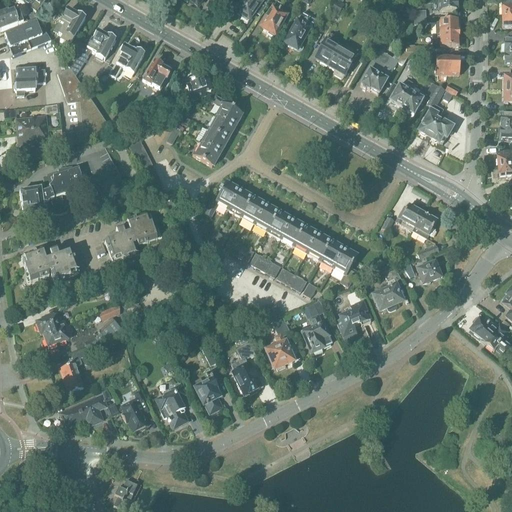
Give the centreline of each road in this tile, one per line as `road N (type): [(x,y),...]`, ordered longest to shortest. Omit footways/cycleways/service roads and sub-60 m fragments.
road 1 (residential): [(510,237),(454,305),(401,351),(208,451),(176,460),(79,451)]
road 2 (residential): [(402,166),(369,229),(245,163),(280,97)]
road 3 (unknown): [(0,236),(80,211),(105,191),(88,155),(0,185)]
road 4 (residential): [(460,198),(472,174),(476,0)]
road 5 (secondary): [(107,0),(280,97)]
road 6 (secondary): [(280,97),(402,166)]
